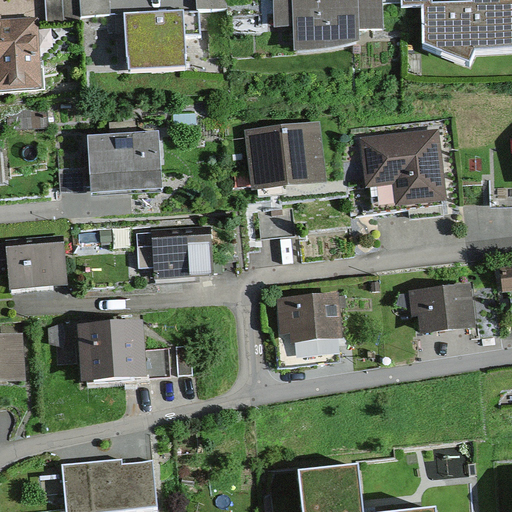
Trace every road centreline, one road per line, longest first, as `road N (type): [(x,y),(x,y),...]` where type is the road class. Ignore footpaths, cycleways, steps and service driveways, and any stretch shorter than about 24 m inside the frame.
road 1 (residential): [(511,357),(256,395),(0,463)]
road 2 (residential): [(122,207),(0,217)]
